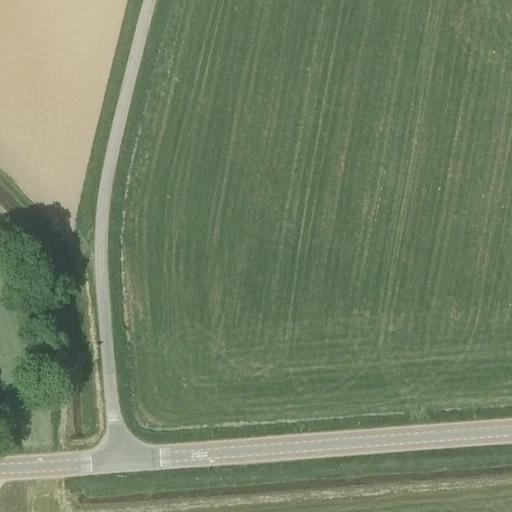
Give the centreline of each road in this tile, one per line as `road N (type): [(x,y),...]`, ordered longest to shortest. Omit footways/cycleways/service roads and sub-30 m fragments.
road 1 (unclassified): [(116,460),(98,233),(104,178),(150,0)]
road 2 (tertiary): [(511,429),(116,460)]
